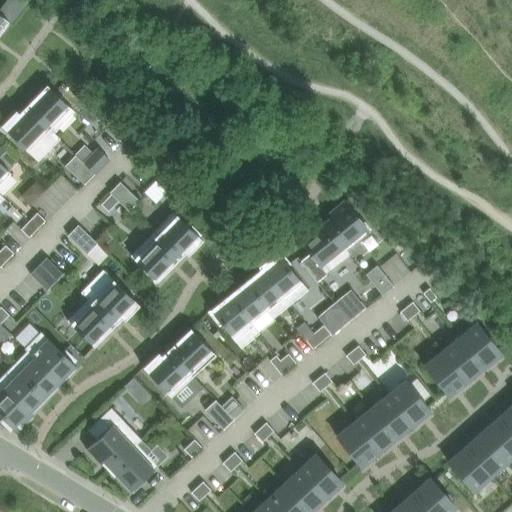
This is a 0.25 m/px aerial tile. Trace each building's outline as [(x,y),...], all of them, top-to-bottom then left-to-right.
[(0,15),(0,33),(9,22),(0,15)] [(47,85),(27,106),(54,133),(75,112),(47,85)] [(16,111),(2,126),(38,162),(60,139),(54,133),(27,106),(19,114),(16,111)] [(0,183),(11,173),(0,162),(0,154),(4,150),(0,145),(0,183)] [(99,149),(84,164),(95,174),(109,159),(99,149)] [(76,155),(65,166),(84,185),(95,174),(84,164),(76,155)] [(36,180),(21,196),(31,205),(45,190),(46,189),(36,180)] [(120,182),(110,193),(111,194),(119,201),(129,211),(139,201),(120,182)] [(111,194),(101,205),(109,212),(119,201),(111,194)] [(331,217),(324,222),(347,251),(370,232),(345,200),(329,214),(331,217)] [(173,212),(152,234),(179,260),(185,253),(188,256),(205,238),(192,226),(190,228),(173,212)] [(37,213),(29,221),(37,229),(46,221),(37,213)] [(29,221),(21,230),(29,238),(37,229),(29,221)] [(324,222),(300,242),(310,254),(300,262),(317,282),(351,255),(347,251),(324,222)] [(72,231),(68,236),(87,254),(97,244),(78,225),(72,231)] [(152,234),(131,256),(144,269),(142,271),(155,284),(179,260),(152,234)] [(6,245),(0,251),(0,254),(7,261),(14,253),(6,245)] [(290,304),(308,290),(288,266),(291,264),(280,250),(259,266),(290,304)] [(47,257),(30,274),(47,291),(64,274),(47,257)] [(377,265),(366,275),(375,286),(381,294),(382,295),(394,286),(377,265)] [(290,304),(259,266),(259,267),(261,270),(244,283),(273,319),(290,304)] [(103,270),(81,293),(88,300),(115,325),(122,318),(125,321),(140,306),(103,270)] [(244,283),(229,295),(259,332),(274,320),(273,319),(244,283)] [(375,286),(363,295),(370,303),(381,294),(375,286)] [(428,300),(434,295),(427,286),(421,291),(428,300)] [(260,333),(229,295),(208,312),(219,326),(221,324),(241,348),(260,333)] [(88,300),(68,321),(94,346),(115,325),(88,300)] [(413,302),(406,307),(414,316),(420,311),(413,302)] [(1,307),(0,308),(0,322),(1,324),(10,315),(1,307)] [(406,307),(400,312),(407,321),(414,316),(406,307)] [(476,323),(459,337),(484,369),(501,355),(476,323)] [(324,325),(315,333),(322,342),(330,336),(331,335),(324,325)] [(191,329),(169,350),(194,377),(216,356),(191,329)] [(41,332),(25,349),(27,351),(59,383),(76,366),(74,364),(77,361),(67,351),(66,350),(63,353),(41,332)] [(315,333),(306,340),(313,349),(321,342),(322,342),(315,333)] [(459,337),(442,351),(467,382),(484,369),(459,337)] [(358,346),(352,351),(360,360),(366,355),(358,346)] [(144,368),(151,376),(171,397),(194,377),(169,350),(162,356),(159,353),(144,368)] [(27,351),(12,367),(44,398),(59,383),(27,351)] [(352,351),(346,356),(353,365),(360,360),(352,351)] [(442,351),(424,365),(450,396),(467,382),(442,351)] [(289,354),(280,361),(281,361),(288,369),(296,363),(289,354)] [(276,356),(270,361),(276,368),(281,375),(288,369),(281,361),(280,361),(280,360),(276,356)] [(12,367),(0,378),(0,385),(32,416),(33,415),(31,412),(44,398),(12,367)] [(325,373),(319,378),(326,387),(332,382),(325,373)] [(134,377),(125,387),(134,396),(144,387),(134,377)] [(319,378),(312,383),(320,392),(326,387),(319,378)] [(405,380),(388,394),(413,426),(430,412),(405,380)] [(0,385),(0,415),(3,418),(0,421),(0,422),(1,423),(1,422),(11,432),(14,429),(16,432),(32,416),(0,385)] [(388,394),(371,408),(396,439),(413,426),(388,394)] [(234,399),(224,409),(234,420),(245,410),(234,399)] [(216,400),(205,410),(223,430),(234,420),(224,409),(216,400)] [(511,404),(497,418),(511,434),(511,404)] [(111,470),(138,445),(142,440),(111,408),(88,430),(97,440),(87,449),(101,465),(104,462),(111,470)] [(371,408),(353,422),(379,453),(396,439),(371,408)] [(511,434),(497,418),(481,433),(507,463),(511,458),(511,434)] [(353,422),(336,436),(362,467),(379,453),(353,422)] [(266,423),(260,428),(268,437),(274,431),(266,423)] [(260,428),(254,434),(262,442),(268,437),(260,428)] [(481,433),(464,447),(491,477),(507,463),(481,433)] [(183,446),(186,449),(190,454),(201,444),(194,437),(185,444),(183,446)] [(138,445),(111,470),(133,493),(146,481),(144,479),(158,466),(138,445)] [(464,447),(448,462),(475,492),(491,477),(464,447)] [(235,452),(229,458),(237,466),(242,461),(235,452)] [(315,454),(299,469),(327,498),(343,483),(315,454)] [(229,458),(223,463),(231,472),(237,466),(229,458)] [(299,469),(283,484),(309,511),(312,511),(327,498),(299,469)] [(429,478),(413,493),(429,511),(451,511),(456,508),(429,478)] [(203,482),(197,487),(205,495),(211,490),(203,482)] [(309,511),(283,484),(267,499),(279,511),(309,511)] [(197,487),(191,493),(199,501),(205,495),(197,487)] [(429,511),(413,493),(396,507),(400,511),(429,511)] [(279,511),(267,499),(252,511),(279,511)]
